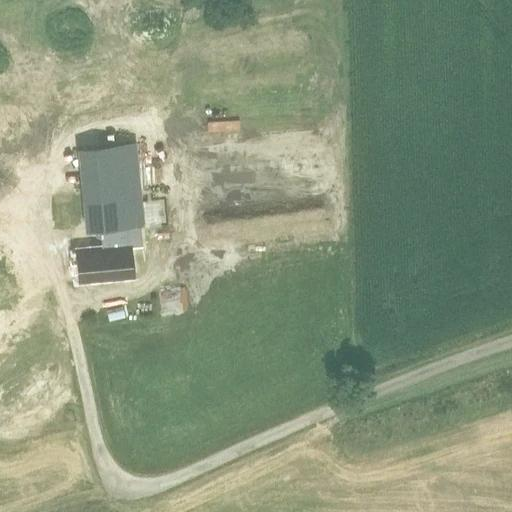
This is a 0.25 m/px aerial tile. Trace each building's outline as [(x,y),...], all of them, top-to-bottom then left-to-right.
[(135,27),(120,30),(123,42),(138,38),(135,27)] [(111,109),(107,89),(82,95),(77,76),(26,88),(36,127),(111,109)] [(93,228),(99,227),(101,246),(75,248),(78,280),(131,275),(129,246),(141,245),(139,223),(142,223),(135,142),(85,147),(93,228)] [(302,178),(304,156),(284,154),(282,176),(302,178)] [(59,158),(63,183),(74,181),(70,157),(59,158)] [(0,263),(0,352),(44,313),(0,263)]
